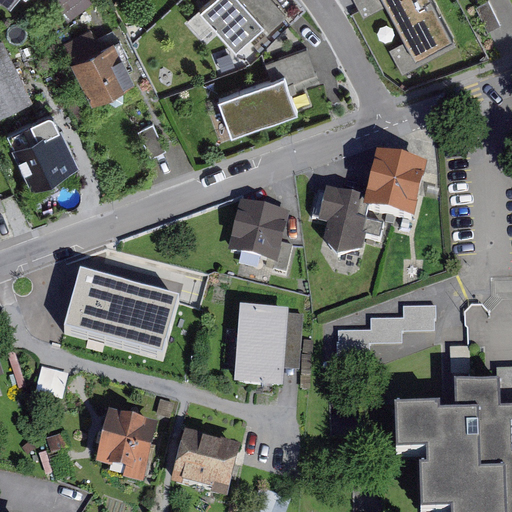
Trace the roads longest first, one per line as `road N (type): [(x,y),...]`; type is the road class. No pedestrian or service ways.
road 1 (residential): [(389,128),(0,266)]
road 2 (residential): [(291,423),(30,346),(0,284)]
road 3 (residential): [(389,128),(324,0)]
road 4 (residential): [(511,81),(389,128)]
